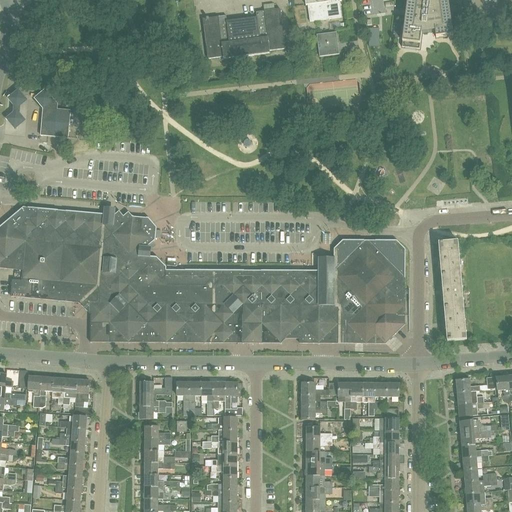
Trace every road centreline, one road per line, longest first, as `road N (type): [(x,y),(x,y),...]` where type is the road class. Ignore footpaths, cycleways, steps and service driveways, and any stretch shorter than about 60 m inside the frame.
road 1 (unclassified): [(418,367),(420,235),(432,221),(511,215)]
road 2 (unclassified): [(256,365),(418,367)]
road 3 (residential): [(256,365),(108,364)]
road 4 (residential): [(98,511),(108,364)]
road 5 (unclassified): [(254,511),(256,365)]
road 6 (unclassified): [(418,511),(418,367)]
